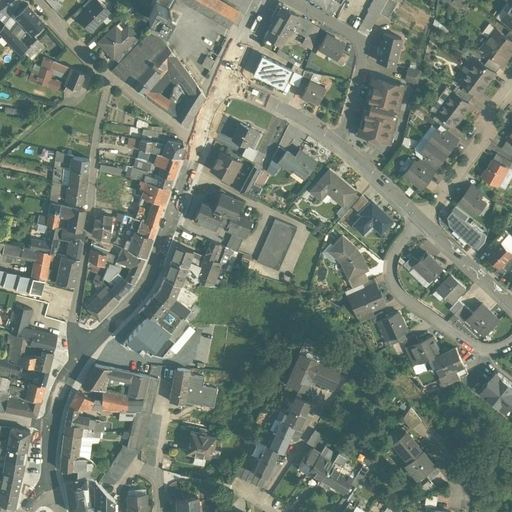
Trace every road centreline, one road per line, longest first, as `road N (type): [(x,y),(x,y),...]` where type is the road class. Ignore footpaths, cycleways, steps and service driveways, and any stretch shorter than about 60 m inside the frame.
road 1 (residential): [(92,347),(70,333),(112,77)]
road 2 (secondary): [(92,347),(145,288),(198,138)]
road 3 (residential): [(422,221),(395,256),(396,296),(471,351),(487,355),(511,344)]
road 4 (residential): [(289,0),(359,40),(338,146)]
road 5 (residential): [(511,86),(422,221)]
road 6 (residential): [(272,511),(260,504),(324,399)]
road 7 (residential): [(338,146),(222,81)]
road 8 (unknown): [(229,372),(143,349),(114,323)]
road 9 (residential): [(511,310),(422,221)]
